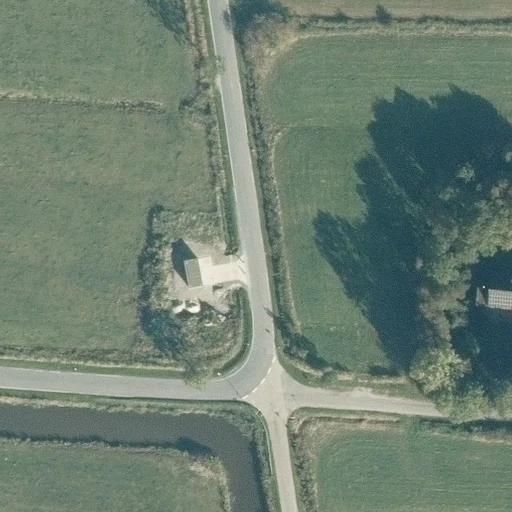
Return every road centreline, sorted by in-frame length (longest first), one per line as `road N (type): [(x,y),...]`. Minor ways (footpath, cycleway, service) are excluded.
road 1 (tertiary): [(258,378),(263,325),(219,0)]
road 2 (tertiary): [(0,380),(216,397),(258,378)]
road 3 (residential): [(283,394),(511,411)]
